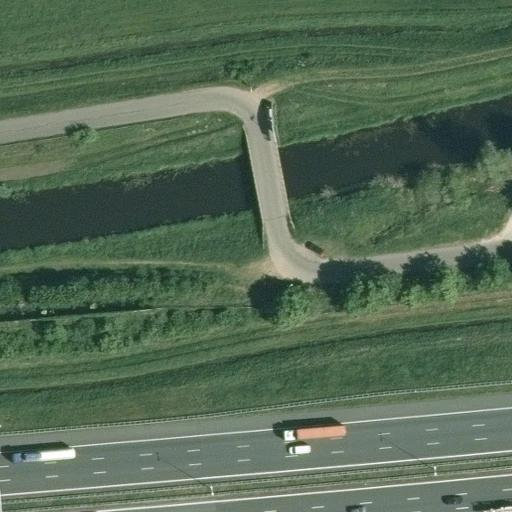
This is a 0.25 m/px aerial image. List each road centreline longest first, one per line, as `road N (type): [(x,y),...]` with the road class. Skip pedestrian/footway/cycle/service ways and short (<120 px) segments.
road 1 (motorway): [(511,428),(0,473)]
road 2 (tertiary): [(275,217),(259,135),(248,108),(236,101),(0,134)]
road 3 (tertiary): [(275,217),(286,263),(311,274),(507,252)]
road 4 (motorway): [(357,511),(511,498)]
